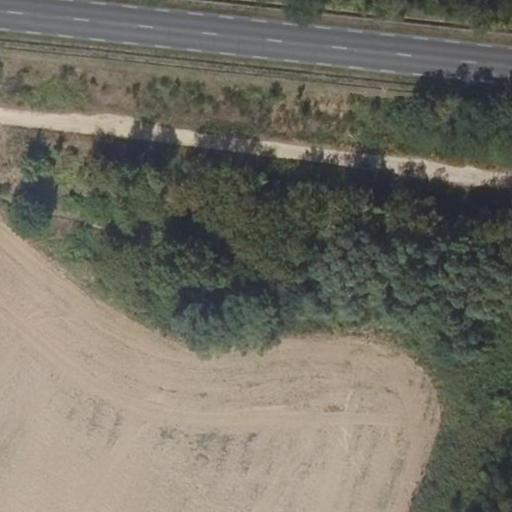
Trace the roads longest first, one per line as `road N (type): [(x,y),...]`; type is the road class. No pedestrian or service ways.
road 1 (track): [(0,114),(511,183)]
road 2 (primary): [(0,13),(511,68)]
